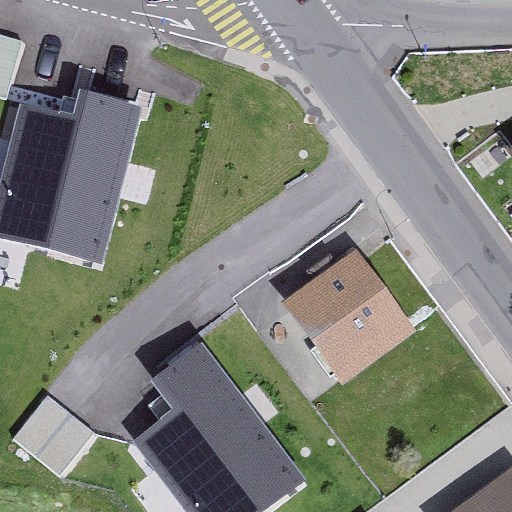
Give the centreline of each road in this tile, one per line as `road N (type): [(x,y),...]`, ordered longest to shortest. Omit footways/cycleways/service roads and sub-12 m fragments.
road 1 (tertiary): [(304,36),(511,315)]
road 2 (tertiary): [(511,30),(304,36)]
